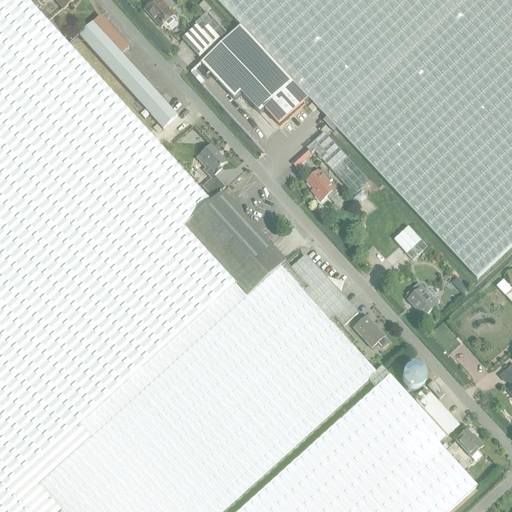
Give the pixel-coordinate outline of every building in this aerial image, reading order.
[(0,0),(0,102),(65,44),(24,0),(0,0)] [(35,0),(37,1),(41,5),(46,0),(52,0),(63,11),(74,0),(35,0)] [(157,0),(146,10),(155,20),(154,21),(162,29),(164,27),(166,29),(168,30),(171,30),(177,24),(178,23),(177,20),(174,17),(175,17),(170,11),(174,7),(167,0),(157,0)] [(511,0),(210,0),(233,24),(239,30),(306,103),(309,106),(312,104),(316,109),(314,111),(475,285),(511,250),(511,0)] [(183,40),(186,43),(201,60),(227,35),(208,14),(196,25),(198,27),(183,40)] [(101,17),(78,37),(163,130),(177,117),(121,55),(129,48),(101,17)] [(239,30),(201,65),(235,101),(242,95),(261,116),(265,113),(280,129),(306,103),(239,30)] [(65,44),(0,102),(0,486),(23,511),(222,511),(280,459),(352,394),(367,380),(375,373),(352,347),(355,344),(352,340),(342,329),(343,328),(352,321),(358,315),(352,309),(347,304),(340,297),(343,285),(325,280),(304,257),(290,270),(286,266),(285,264),(246,299),(184,230),(211,206),(65,44)] [(316,109),(312,104),(309,106),(307,108),(312,113),(314,111),(316,109)] [(311,148),(355,197),(369,184),(325,135),(311,148)] [(220,168),(224,164),(216,155),(217,154),(210,147),(196,159),(205,169),(202,171),(210,180),(221,170),(220,168)] [(307,151),(292,165),(297,170),(312,157),(312,156),(307,151)] [(319,173),(307,183),(317,194),(315,196),(321,203),(323,201),(328,197),(331,201),(338,195),(334,191),(335,191),(329,184),(333,181),(323,170),(320,174),(319,173)] [(225,189),(214,177),(202,188),(213,200),(225,189)] [(211,206),(184,230),(246,299),(285,264),(286,264),(284,262),(224,195),(214,204),(211,206)] [(428,249),(412,233),(409,229),(394,242),(413,263),(428,249)] [(419,285),(407,296),(410,299),(409,301),(424,318),(436,307),(428,298),(429,296),(422,288),(419,285)] [(462,286),(457,290),(463,296),(468,291),(462,286)] [(371,350),(377,344),(383,350),(389,345),(383,338),(365,319),(353,331),(371,350)] [(410,359),(404,365),(407,368),(414,362),(410,359)] [(352,410),(238,511),(448,511),(468,494),(476,487),(438,445),(439,444),(383,382),(389,376),(387,375),(382,370),(380,368),(375,373),(367,380),(369,382),(374,387),(375,389),(352,410)] [(511,368),(501,378),(505,384),(507,382),(511,387),(507,391),(511,397),(511,368)] [(389,376),(383,382),(439,444),(459,426),(426,389),(413,400),(390,375),(389,376)] [(427,387),(439,401),(445,395),(433,382),(427,387)] [(454,442),(470,459),(474,463),(481,457),(477,453),(482,448),(475,440),(474,441),(465,432),(454,442)] [(0,511),(23,511),(0,486),(0,511)]
